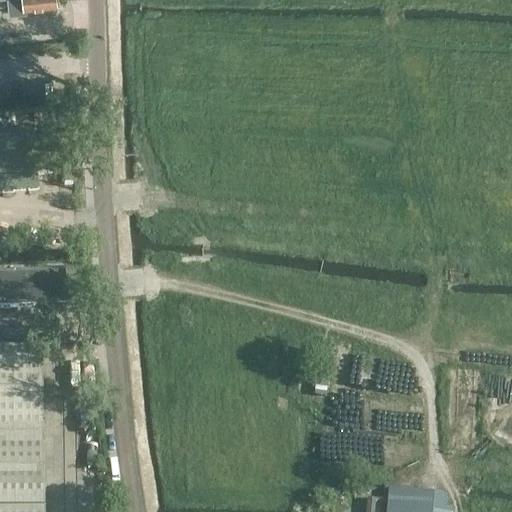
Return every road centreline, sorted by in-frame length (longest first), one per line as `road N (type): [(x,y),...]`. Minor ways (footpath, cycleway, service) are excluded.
road 1 (residential): [(139,511),(100,0)]
road 2 (track): [(429,230),(112,194)]
road 3 (track): [(407,353),(378,333),(117,271)]
road 4 (track): [(429,230),(397,99),(392,0)]
road 5 (track): [(407,353),(420,343),(436,293),(429,230)]
road 6 (track): [(434,466),(432,399),(420,362),(407,353)]
